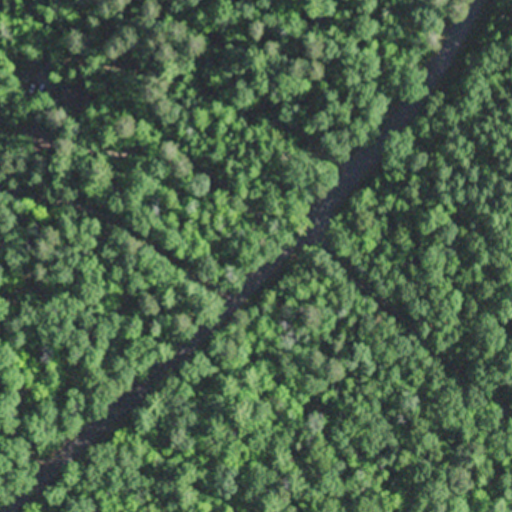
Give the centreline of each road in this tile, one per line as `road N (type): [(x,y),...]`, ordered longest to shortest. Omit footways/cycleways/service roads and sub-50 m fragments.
road 1 (residential): [(4,511),(240,297),(342,187),(410,107),(477,0)]
road 2 (residential): [(312,219),(397,305),(511,401)]
